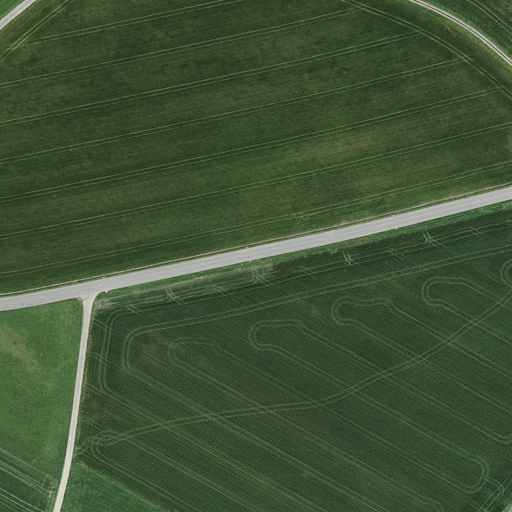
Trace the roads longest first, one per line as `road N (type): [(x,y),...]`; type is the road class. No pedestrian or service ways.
road 1 (unclassified): [(511,192),(243,256),(0,300)]
road 2 (track): [(97,286),(64,511)]
